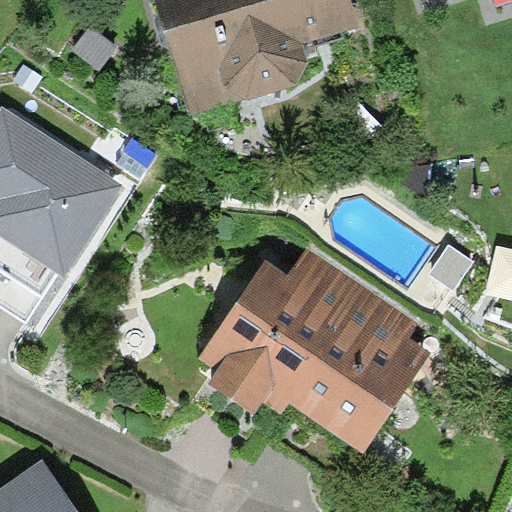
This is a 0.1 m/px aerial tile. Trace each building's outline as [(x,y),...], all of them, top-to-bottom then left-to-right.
[(154,0),(192,117),(242,101),(252,104),(298,89),(309,67),(304,50),(362,33),(351,0),(154,0)] [(92,28),(75,50),(99,69),(117,48),(92,28)] [(85,162),(5,109),(0,116),(0,302),(33,324),(123,187),(85,162)] [(267,267),(205,363),(217,371),(205,389),(253,420),(264,403),(283,415),(289,405),(361,451),(440,329),(309,245),(287,280),(267,267)] [(0,511),(79,511),(44,461),(0,492),(0,511)]
